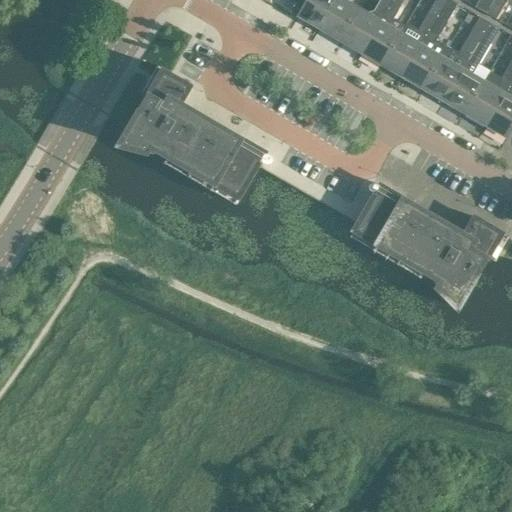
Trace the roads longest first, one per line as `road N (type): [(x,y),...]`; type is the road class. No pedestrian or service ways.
road 1 (residential): [(394,116),(369,160),(343,162),(223,91),(217,71),(242,29)]
road 2 (unclassified): [(0,241),(121,41)]
road 3 (residential): [(394,116),(242,29)]
road 4 (residential): [(511,184),(394,116)]
